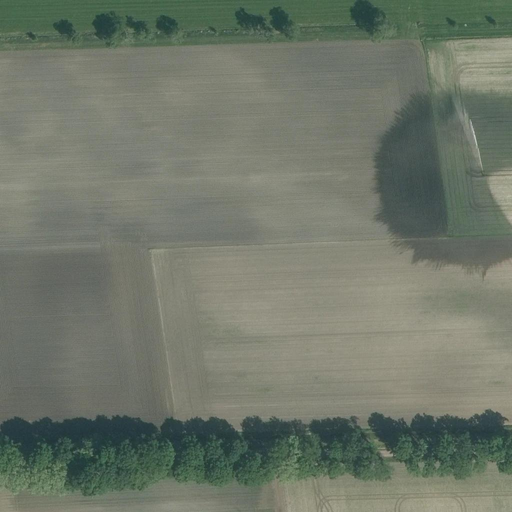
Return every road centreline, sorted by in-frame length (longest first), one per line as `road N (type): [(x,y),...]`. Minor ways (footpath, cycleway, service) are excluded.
road 1 (track): [(0,461),(511,447)]
road 2 (track): [(428,31),(0,47)]
